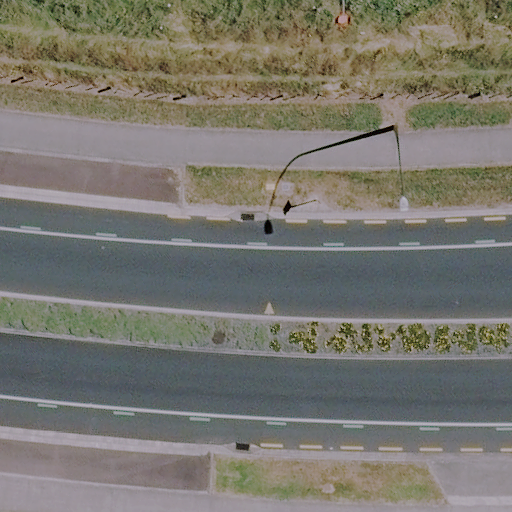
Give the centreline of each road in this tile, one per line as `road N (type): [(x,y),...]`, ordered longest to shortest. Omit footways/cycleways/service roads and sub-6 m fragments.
road 1 (secondary): [(511,397),(293,395),(0,369)]
road 2 (secondary): [(0,261),(290,282),(511,273)]
